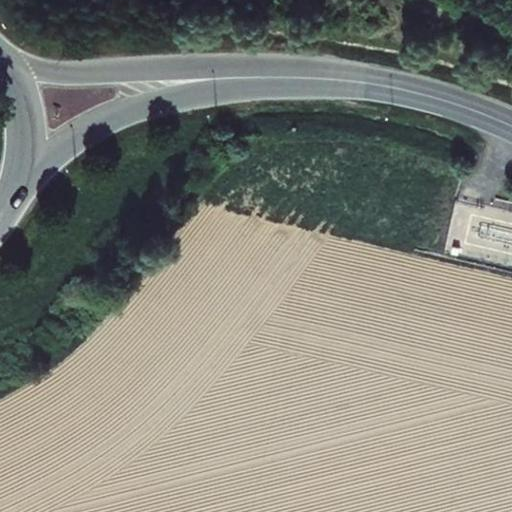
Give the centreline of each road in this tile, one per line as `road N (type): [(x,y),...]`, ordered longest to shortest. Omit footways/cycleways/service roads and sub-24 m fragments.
road 1 (tertiary): [(13,197),(87,131),(165,97),(253,77)]
road 2 (tertiary): [(253,77),(404,89),(511,126)]
road 3 (tertiary): [(253,77),(155,69),(60,74),(0,56)]
road 4 (primary): [(13,197),(24,129),(0,62)]
